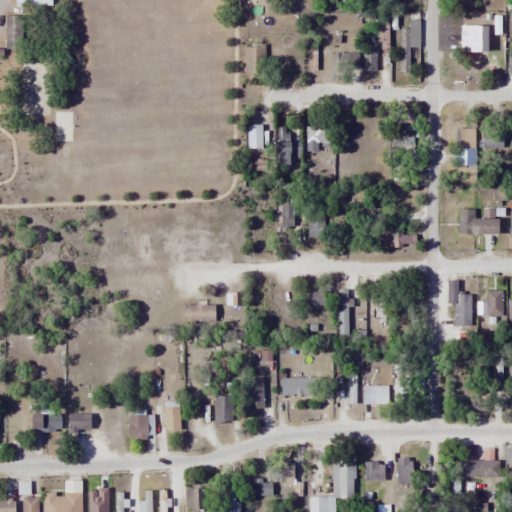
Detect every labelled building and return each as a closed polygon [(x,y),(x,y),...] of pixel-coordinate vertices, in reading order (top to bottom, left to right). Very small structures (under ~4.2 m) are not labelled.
[(418,18),(399,18),(399,73),(409,73),(409,47),(418,47),(418,18)] [(459,52),(476,52),(476,34),(459,34),(459,52)] [(262,47),(245,47),(245,74),(262,74),(262,47)] [(362,70),(376,70),(376,49),(362,49),(362,70)] [(331,52),(331,69),(358,69),(358,52),(331,52)] [(274,127),(273,165),(289,165),(290,144),(287,144),(288,127),(274,127)] [(473,128),(454,129),(455,165),(474,165),(473,128)] [(501,148),(501,130),(479,130),(479,148),(501,148)] [(325,158),(325,179),(333,179),(333,158),(325,158)] [(293,201),(280,201),(279,227),(292,227),(293,201)] [(473,219),(473,209),(456,209),(456,235),(494,235),(494,219),(473,219)] [(324,237),(324,216),(308,216),(308,237),(324,237)] [(224,248),(224,235),(200,235),(200,248),(224,248)] [(446,304),(452,304),(452,325),(468,325),(468,292),(455,292),(455,280),(446,280),(446,304)] [(337,332),(348,332),(348,290),(337,290),(337,332)] [(501,290),(484,290),(484,316),(501,316),(501,290)] [(355,374),(346,374),(346,403),(355,403),(355,374)] [(279,394),(316,394),(316,378),(279,378),(279,394)] [(262,379),(245,379),(245,408),(262,408),(262,379)] [(449,399),(471,399),(471,381),(449,381),(449,399)] [(406,401),(406,385),(394,385),(394,401),(406,401)] [(387,386),(368,386),(368,403),(387,403),(387,386)] [(231,396),(213,396),(213,423),(231,423),(231,396)] [(178,430),(178,402),(162,402),(163,430),(178,430)] [(29,413),(29,431),(59,431),(59,413),(29,413)] [(90,413),(66,413),(66,430),(90,430),(90,413)] [(498,478),(498,459),(493,459),(493,449),(483,449),(483,460),(459,460),(459,478),(498,478)] [(410,484),(410,458),(395,458),(395,484),(410,484)] [(383,481),(383,462),(363,462),(363,481),(383,481)] [(353,498),(353,464),(336,464),(336,498),(353,498)] [(272,496),(271,480),(249,481),(250,496),(272,496)] [(185,489),(185,509),(201,509),(201,489),(185,489)] [(142,511),(151,511),(152,490),(142,490),(142,511)] [(234,511),(234,491),(220,491),(219,511),(234,511)] [(114,511),(123,511),(124,492),(114,492),(114,511)] [(158,511),(166,511),(167,492),(158,492),(158,511)] [(80,511),(80,493),(42,493),(41,511),(80,511)] [(104,511),(104,493),(92,493),(91,511),(104,511)] [(37,511),(37,497),(20,497),(20,511),(37,511)] [(306,511),(324,511),(325,497),(307,497),(306,511)] [(0,511),(14,511),(15,500),(0,499),(0,511)]
